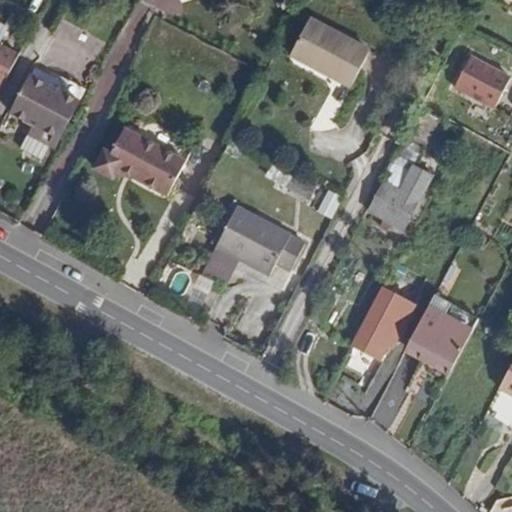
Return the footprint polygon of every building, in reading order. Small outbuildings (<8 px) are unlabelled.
[(355,90),(376,49),(314,16),(292,57),(355,90)] [(0,45),(0,85),(11,91),(27,60),(0,45)] [(499,108),(511,79),(511,75),(475,58),(460,90),(499,108)] [(15,122),(36,134),(42,123),(69,137),(89,99),(41,74),(15,122)] [(31,144),(57,159),(69,137),(42,123),(36,134),(31,144)] [(119,155),(113,151),(103,169),(121,179),(126,170),(177,198),(196,164),(133,130),(119,155)] [(386,185),(371,214),(402,231),(430,175),(411,165),(397,190),(386,185)] [(215,247),(226,254),(245,217),(234,210),(215,247)] [(245,217),(226,254),(268,276),(273,267),(275,269),(290,241),(245,217)] [(290,241),(275,269),(287,274),(301,246),(290,241)] [(382,288),(352,345),(377,359),(407,301),(382,288)] [(435,296),(415,335),(459,359),(479,320),(435,296)] [(511,364),(499,389),(511,396),(511,364)]
